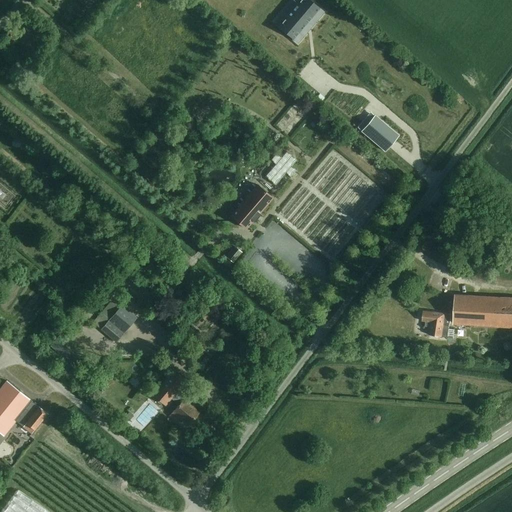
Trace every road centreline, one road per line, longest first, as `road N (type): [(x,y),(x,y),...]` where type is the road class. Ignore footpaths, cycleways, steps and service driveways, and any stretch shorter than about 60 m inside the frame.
road 1 (unclassified): [(195,502),(511,84)]
road 2 (unclassified): [(195,502),(0,338)]
road 3 (tertiary): [(389,511),(511,429)]
